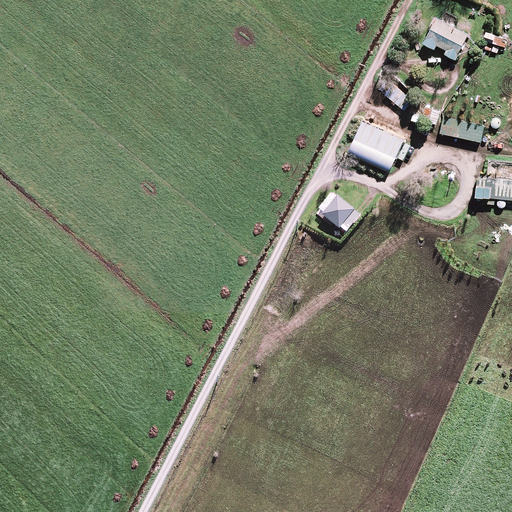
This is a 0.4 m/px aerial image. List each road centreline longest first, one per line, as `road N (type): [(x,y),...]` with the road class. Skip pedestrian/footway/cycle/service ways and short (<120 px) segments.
road 1 (track): [(138,511),(320,168)]
road 2 (track): [(511,164),(320,168)]
road 3 (track): [(320,168),(409,0)]
